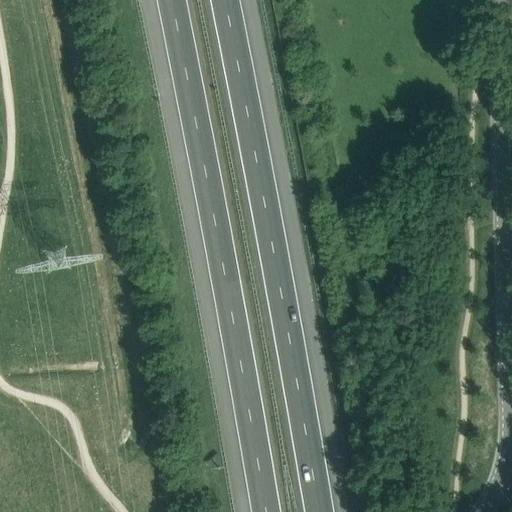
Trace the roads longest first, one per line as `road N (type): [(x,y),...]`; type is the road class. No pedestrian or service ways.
road 1 (motorway): [(170,0),(272,511)]
road 2 (motorway): [(323,511),(227,0)]
road 3 (tertiary): [(487,511),(510,430),(497,0)]
